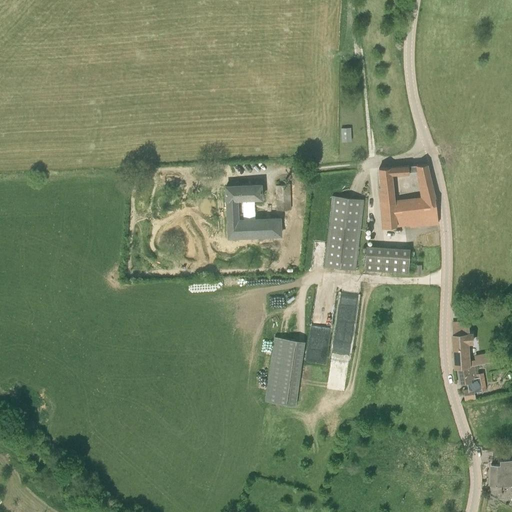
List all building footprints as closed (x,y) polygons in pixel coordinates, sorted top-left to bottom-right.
[(342,128),(342,141),(350,140),(350,128),(342,128)] [(407,166),(379,168),(380,178),(382,228),(410,224),(410,227),(438,223),(435,197),(427,164),(418,165),(418,164),(417,164),(423,198),(394,202),(392,174),(409,173),(408,165),(407,165),(407,166)] [(237,200),(261,198),(260,184),(226,186),(228,237),(280,235),(280,218),(238,220),(237,200)] [(277,210),(290,209),(289,184),(276,185),(277,210)] [(324,267),(355,270),(363,199),(332,195),(324,267)] [(366,246),(364,270),(408,273),(410,249),(366,246)] [(353,350),(360,293),(342,291),(336,348),(353,350)] [(468,366),(468,361),(468,343),(473,343),(473,335),(470,335),(470,323),(461,323),(461,335),(454,335),(454,367),(454,368),(457,367),(466,366),(468,366)] [(299,403),(305,338),(275,335),(275,337),(260,336),(254,399),(299,403)] [(472,358),(473,364),(496,362),(495,355),(472,358)] [(475,376),(473,365),(468,366),(466,366),(457,367),(458,367),(460,384),(468,383),(469,390),(474,389),(474,390),(482,390),(480,375),(475,376)] [(465,399),(475,398),(474,390),(474,389),(469,390),(464,391),(465,399)] [(511,460),(499,460),(499,464),(491,464),(490,491),(495,491),(495,493),(501,493),(501,486),(511,485),(511,460)]
